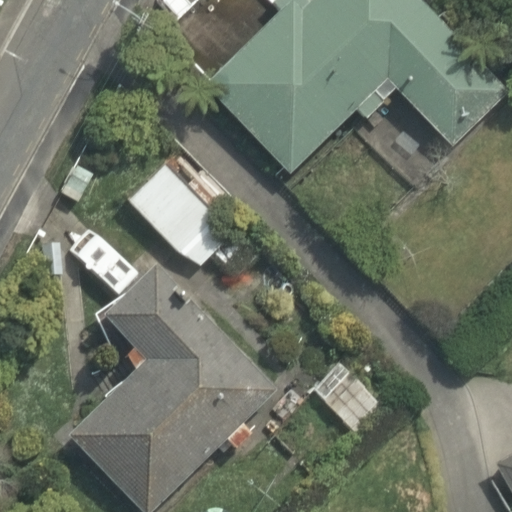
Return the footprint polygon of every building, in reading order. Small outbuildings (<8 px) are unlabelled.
[(286,0),(286,1),(284,0),(253,0),(181,84),(289,178),(343,116),(361,132),(388,101),(448,153),(511,79),(511,73),(426,0),(286,0)] [(151,156),(115,198),(191,263),(227,221),(151,156)] [(151,511),(263,393),(125,263),(86,304),(130,346),(49,432),(134,511),(151,511)] [(351,345),(303,390),(356,446),(403,402),(351,345)] [(511,438),(483,456),(511,504),(511,438)]
